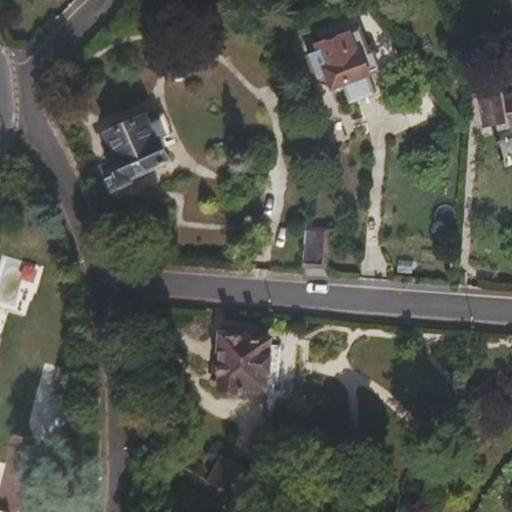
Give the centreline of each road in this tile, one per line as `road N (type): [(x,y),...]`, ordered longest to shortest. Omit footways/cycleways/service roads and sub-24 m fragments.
road 1 (residential): [(106,286),(511,314)]
road 2 (residential): [(106,286),(119,352),(120,511)]
road 3 (residential): [(7,101),(55,160),(106,286)]
road 4 (residential): [(7,101),(102,0)]
